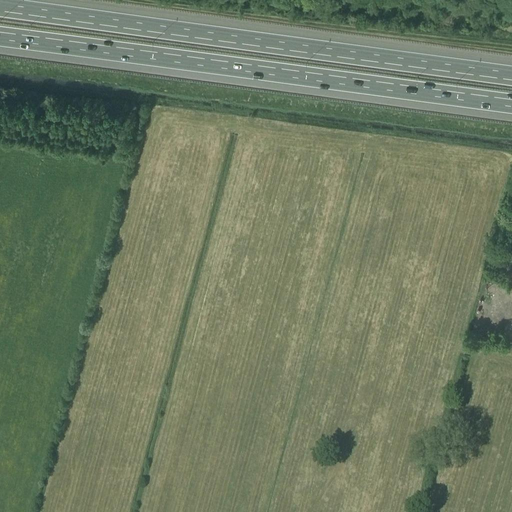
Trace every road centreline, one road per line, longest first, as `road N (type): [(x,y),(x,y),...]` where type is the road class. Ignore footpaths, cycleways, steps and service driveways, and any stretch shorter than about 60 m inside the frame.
road 1 (motorway): [(511,76),(0,7)]
road 2 (motorway): [(0,37),(511,104)]
